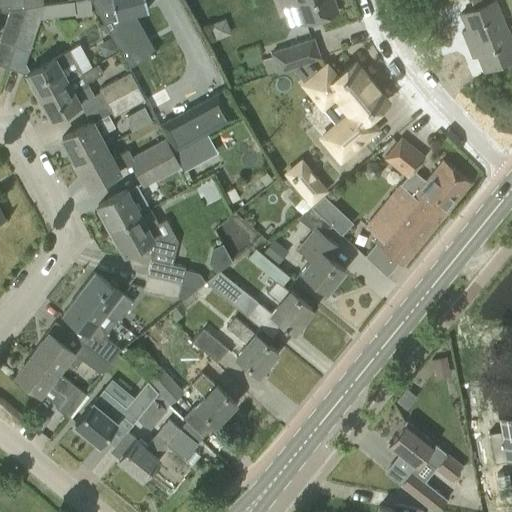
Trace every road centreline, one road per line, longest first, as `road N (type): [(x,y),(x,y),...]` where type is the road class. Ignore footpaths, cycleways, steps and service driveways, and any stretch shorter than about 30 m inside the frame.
road 1 (secondary): [(247,511),(424,294)]
road 2 (residential): [(0,325),(63,236),(20,146),(0,130)]
road 3 (residential): [(511,167),(407,78),(373,0)]
road 4 (unclassified): [(93,511),(0,435)]
